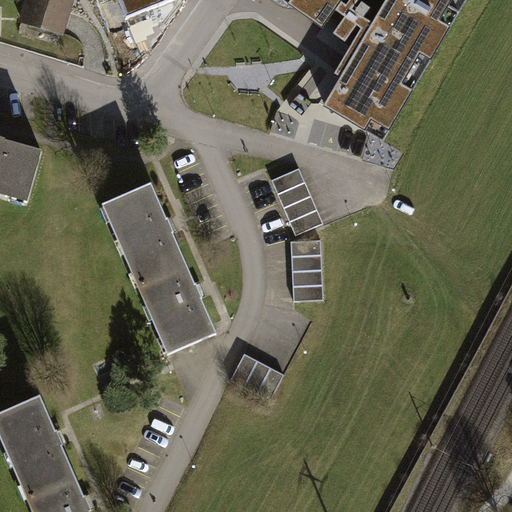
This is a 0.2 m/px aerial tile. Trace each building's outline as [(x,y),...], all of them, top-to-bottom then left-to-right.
[(28,0),(22,21),(62,32),(71,0),(28,0)] [(117,0),(125,17),(172,0),(117,0)] [(468,0),(283,0),(326,30),(338,12),(349,20),(353,23),(359,27),(349,44),(359,51),(326,108),(385,140),(468,0)] [(0,133),(0,191),(42,204),(58,152),(0,133)] [(299,170),(271,184),(297,236),(324,223),(299,170)] [(156,182),(106,202),(167,356),(217,336),(156,182)] [(325,244),(294,243),(293,294),(324,294),(325,244)] [(281,381),(247,358),(234,378),(268,401),(281,381)] [(89,511),(43,399),(0,416),(0,444),(28,511),(89,511)]
